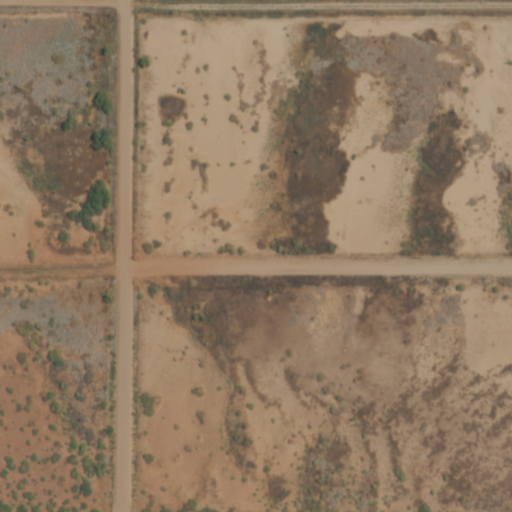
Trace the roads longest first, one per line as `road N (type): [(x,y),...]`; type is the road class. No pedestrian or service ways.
road 1 (residential): [(128,511),(122,0)]
road 2 (residential): [(0,265),(511,262)]
road 3 (residential): [(0,8),(362,0)]
